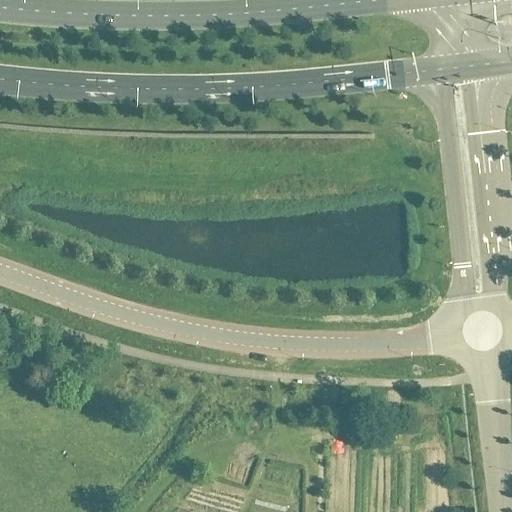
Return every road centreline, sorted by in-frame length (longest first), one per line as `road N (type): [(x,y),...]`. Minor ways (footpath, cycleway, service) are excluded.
road 1 (tertiary): [(477,332),(329,345),(266,341),(163,326),(0,271)]
road 2 (primary): [(0,77),(208,87),(441,68)]
road 3 (primary): [(366,0),(231,14),(0,6)]
road 4 (tertiary): [(477,332),(493,296),(496,220),(482,64)]
road 5 (tertiary): [(441,68),(466,301),(477,332)]
road 6 (unclassified): [(503,511),(489,373),(477,332)]
